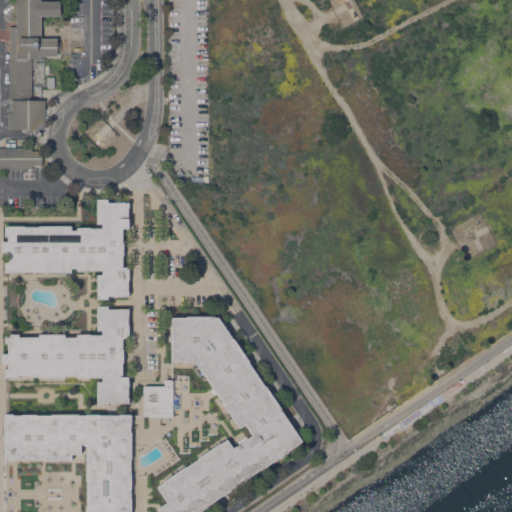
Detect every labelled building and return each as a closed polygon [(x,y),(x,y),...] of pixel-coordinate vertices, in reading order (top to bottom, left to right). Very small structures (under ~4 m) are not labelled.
[(8,26),(16,26),(16,0),(60,0),(60,16),(41,16),(41,33),(40,38),(57,38),(57,55),(40,55),(40,58),(31,58),(31,99),(44,99),(44,102),(43,128),(41,128),(41,132),(37,132),(26,132),(25,129),(8,129),(8,99),(8,26)] [(30,147),(31,150),(35,150),(40,150),(40,165),(31,165),(31,168),(0,168),(0,147),(5,147),(15,147),(30,147)] [(71,226),(71,227),(102,227),(102,223),(98,223),(98,201),(99,201),(99,199),(113,199),(113,202),(128,202),(128,227),(123,227),(123,242),(134,242),(134,254),(123,254),(123,267),(129,267),(129,295),(114,295),(114,297),(98,297),(98,274),(102,274),(102,269),(71,269),(71,271),(6,271),(6,262),(8,262),(8,250),(3,250),(3,241),(8,241),(8,235),(5,235),(5,226),(71,226)] [(102,334),(102,329),(98,329),(98,306),(114,306),(114,308),(129,308),(129,337),(123,337),(123,349),(134,349),(134,361),(123,361),(123,376),(129,376),(129,401),(114,402),(114,404),(98,404),(98,381),(103,381),(103,376),(6,376),(6,368),(9,368),(9,362),(3,362),(3,353),(9,353),(9,342),(6,342),(6,334),(102,334)] [(304,440),(198,511),(158,511),(156,508),(166,501),(156,486),(228,436),(234,445),(251,434),(245,425),(241,428),(217,393),(215,394),(211,388),(213,387),(195,361),(171,361),(171,316),(219,315),(304,440)] [(175,384),(175,417),(141,417),(141,384),(175,384)] [(132,413),(132,511),(86,511),(86,444),(83,444),(83,454),(74,454),(74,459),(4,459),(4,413),(132,413)]
